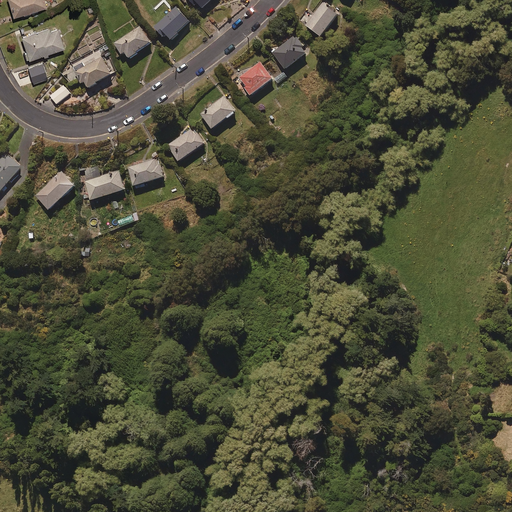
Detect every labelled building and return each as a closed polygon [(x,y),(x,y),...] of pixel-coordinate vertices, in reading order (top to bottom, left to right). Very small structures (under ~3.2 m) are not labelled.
[(8,0),(13,16),(46,6),(44,0),(8,0)] [(213,0),(191,0),(203,11),(213,0)] [(340,15),(323,2),(305,25),(322,38),(340,15)] [(191,22),(177,7),(155,28),(164,38),(167,35),(172,40),(191,22)] [(64,47),(57,25),(21,37),(28,59),(64,47)] [(152,43),(141,27),(116,44),(123,55),(126,53),(130,58),(152,43)] [(309,53),(296,36),(273,53),(286,70),(309,53)] [(75,72),(81,82),(84,81),(89,89),(113,74),(101,56),(75,72)] [(275,80),(261,62),(236,81),(241,88),(244,86),(252,97),(275,80)] [(47,78),(42,63),(28,68),(33,83),(47,78)] [(71,94),(64,86),(48,99),(55,107),(71,94)] [(237,113),(225,97),(202,114),(213,130),(237,113)] [(206,144),(195,129),(169,147),(180,162),(206,144)] [(0,194),(22,169),(5,155),(0,160),(0,194)] [(165,178),(159,159),(129,169),(135,187),(165,178)] [(102,176),(98,166),(85,170),(88,180),(86,181),(92,201),(126,191),(120,170),(102,176)] [(77,186),(62,171),(36,196),(50,211),(77,186)]
